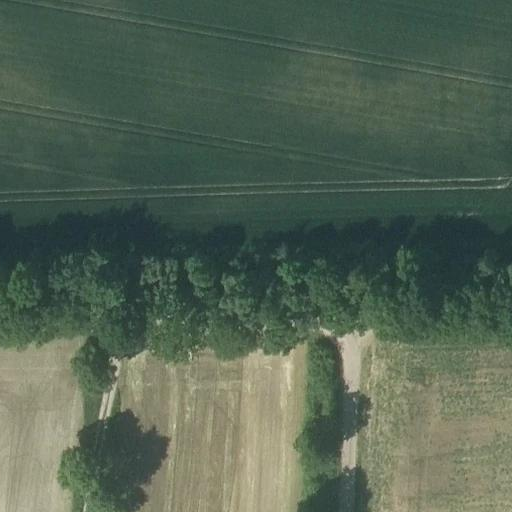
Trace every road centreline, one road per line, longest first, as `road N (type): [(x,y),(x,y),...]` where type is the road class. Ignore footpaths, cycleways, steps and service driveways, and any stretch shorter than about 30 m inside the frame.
road 1 (unclassified): [(0,326),(511,318)]
road 2 (track): [(110,324),(88,511)]
